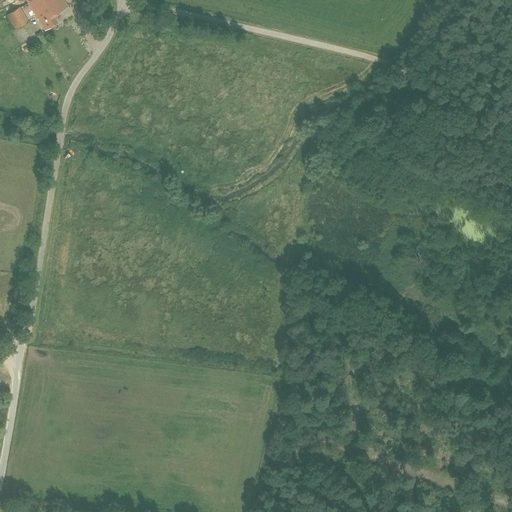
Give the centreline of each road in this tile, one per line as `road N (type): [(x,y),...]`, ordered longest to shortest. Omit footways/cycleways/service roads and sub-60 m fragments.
road 1 (unclassified): [(0,484),(17,386),(12,346),(28,329),(67,104),(127,0)]
road 2 (unclassified): [(511,120),(449,101),(380,60),(127,0)]
